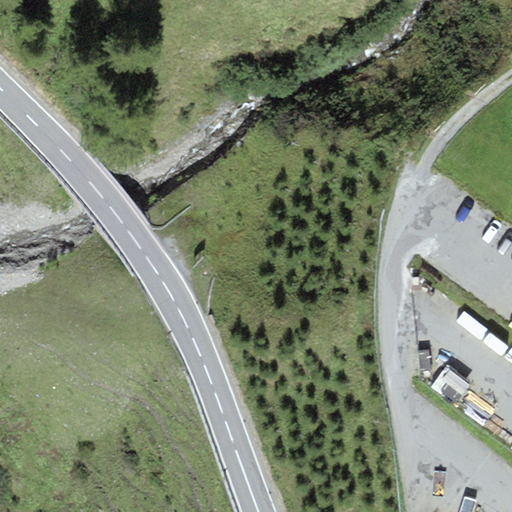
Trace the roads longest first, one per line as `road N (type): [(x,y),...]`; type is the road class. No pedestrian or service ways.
road 1 (primary): [(257,511),(201,357),(158,275),(86,179),(0,90)]
road 2 (track): [(511,85),(455,127),(410,208)]
